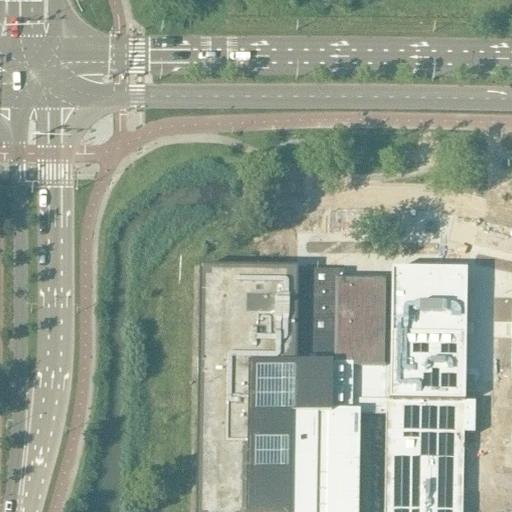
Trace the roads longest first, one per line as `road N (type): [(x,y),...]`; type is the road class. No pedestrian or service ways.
road 1 (secondary): [(54,96),(511,99)]
road 2 (secondary): [(511,55),(55,52)]
road 3 (secondary): [(27,511),(50,402),(54,96)]
road 4 (secondary): [(17,96),(12,511)]
